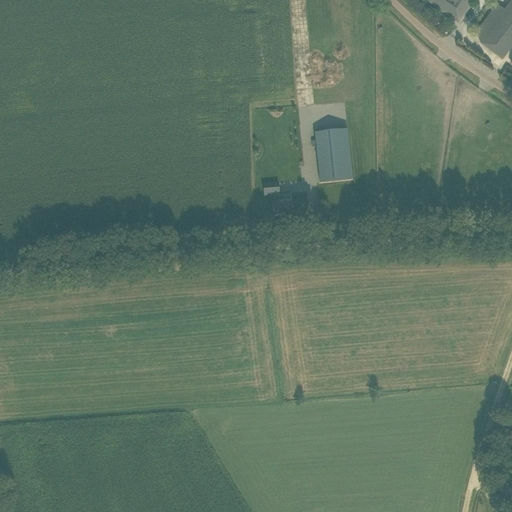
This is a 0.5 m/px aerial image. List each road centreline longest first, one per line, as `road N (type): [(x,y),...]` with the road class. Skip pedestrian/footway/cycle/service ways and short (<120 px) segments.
road 1 (residential): [(0,273),(208,250),(511,238)]
road 2 (track): [(465,511),(511,361)]
road 3 (residential): [(511,92),(391,0)]
